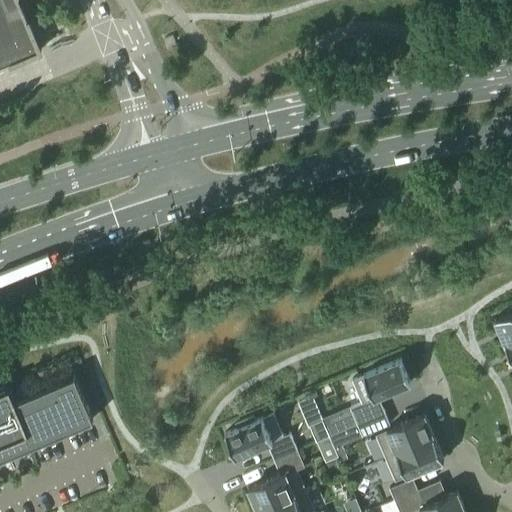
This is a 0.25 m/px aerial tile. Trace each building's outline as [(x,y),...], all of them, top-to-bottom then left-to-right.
[(0,0),(0,67),(41,50),(19,0),(0,0)] [(510,311),(494,318),(504,341),(511,337),(511,306),(509,308),(510,311)] [(504,341),(503,341),(511,361),(511,337),(504,341)] [(361,401),(350,406),(357,423),(384,411),(378,396),(410,382),(400,358),(351,378),(361,401)] [(0,457),(93,419),(74,375),(64,379),(14,400),(8,386),(0,389),(0,457)] [(357,423),(350,406),(322,418),(329,435),(357,423)] [(384,411),(357,423),(362,434),(389,423),(384,411)] [(237,427),(224,432),(234,456),(267,442),(273,458),(297,448),(290,432),(283,435),(273,412),(254,420),(253,415),(236,422),(237,427)] [(423,413),(375,433),(384,455),(433,435),(423,413)] [(322,418),(309,424),(309,425),(316,440),(329,435),(322,418)] [(329,435),(316,440),(320,448),(332,443),(329,435)] [(433,435),(384,455),(395,479),(443,459),(433,435)] [(280,473),(248,487),(257,509),(306,489),(297,468),(304,465),(297,448),(273,458),(280,473)] [(412,477),(389,487),(394,498),(417,488),(412,477)] [(417,488),(394,498),(399,511),(408,511),(464,511),(465,511),(456,490),(424,504),(417,488)] [(257,509),(258,511),(323,511),(322,508),(315,511),(306,489),(257,509)]
